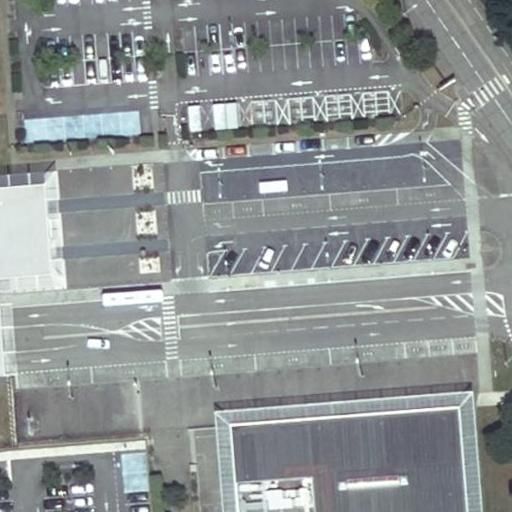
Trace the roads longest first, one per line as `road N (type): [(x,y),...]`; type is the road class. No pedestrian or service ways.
road 1 (unclassified): [(511,273),(0,317)]
road 2 (unclassified): [(0,358),(511,319)]
road 3 (tertiary): [(426,0),(511,125)]
